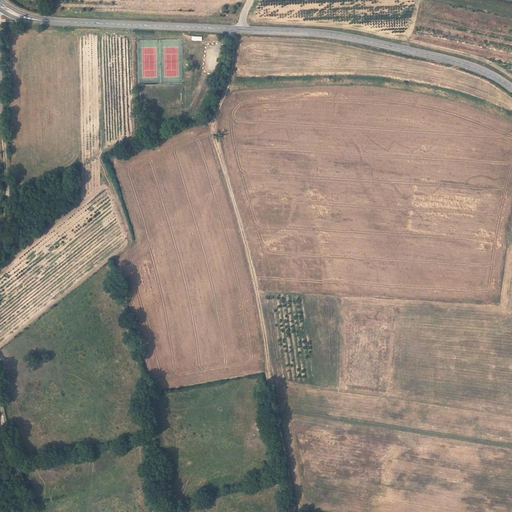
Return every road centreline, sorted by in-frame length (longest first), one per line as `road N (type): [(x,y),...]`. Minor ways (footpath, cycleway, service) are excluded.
road 1 (track): [(294,511),(252,272),(212,128),(238,29)]
road 2 (tertiary): [(511,88),(470,65),(347,36),(238,29)]
road 3 (tertiary): [(238,29),(60,21),(0,4)]
road 4 (track): [(0,247),(7,204),(0,75)]
